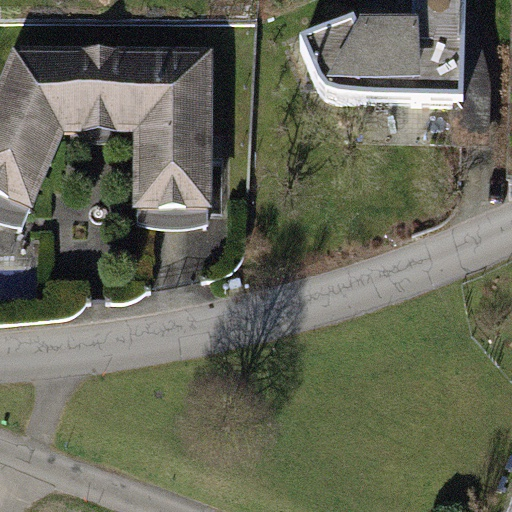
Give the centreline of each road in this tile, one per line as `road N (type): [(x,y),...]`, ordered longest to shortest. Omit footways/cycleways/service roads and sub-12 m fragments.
road 1 (residential): [(0,358),(312,319),(511,233)]
road 2 (residential): [(0,456),(26,473),(139,511)]
